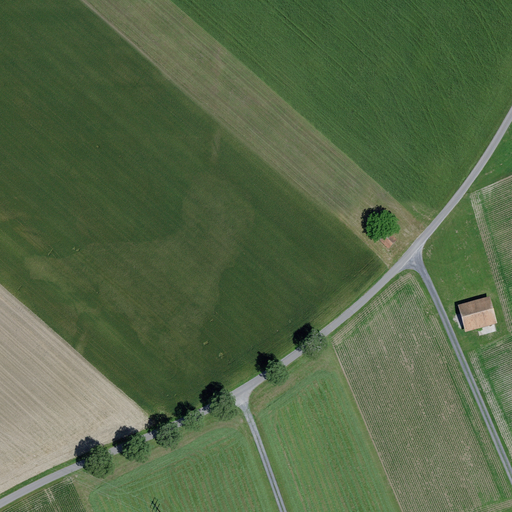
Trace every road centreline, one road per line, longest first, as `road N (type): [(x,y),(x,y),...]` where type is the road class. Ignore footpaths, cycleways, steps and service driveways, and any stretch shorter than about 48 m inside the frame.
road 1 (unclassified): [(0,503),(172,431),(335,325),(415,248),(511,111)]
road 2 (track): [(415,248),(511,476)]
road 3 (track): [(235,397),(279,511)]
